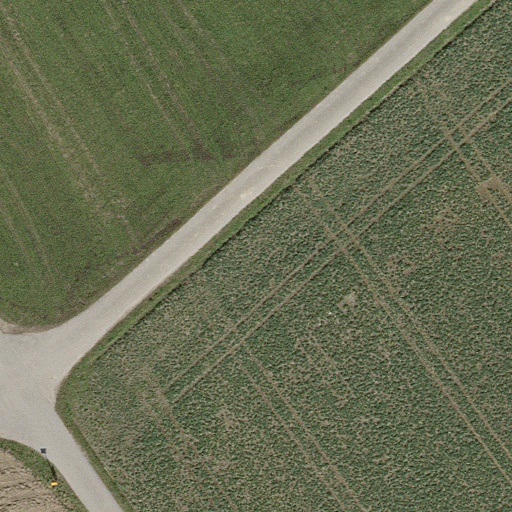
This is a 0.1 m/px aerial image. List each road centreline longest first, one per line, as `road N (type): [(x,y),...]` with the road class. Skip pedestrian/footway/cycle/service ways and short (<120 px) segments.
road 1 (track): [(0,395),(17,390),(454,0)]
road 2 (unclassified): [(0,359),(101,511)]
